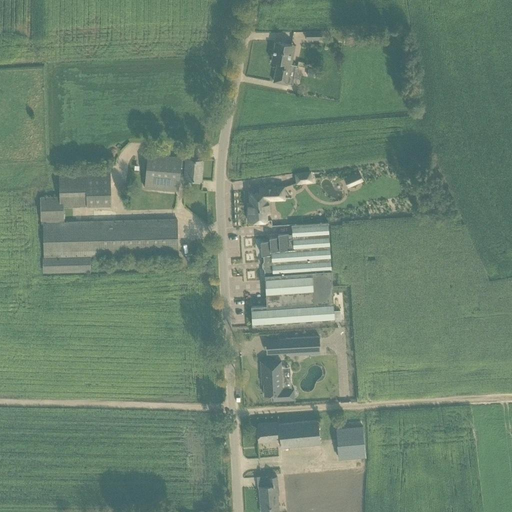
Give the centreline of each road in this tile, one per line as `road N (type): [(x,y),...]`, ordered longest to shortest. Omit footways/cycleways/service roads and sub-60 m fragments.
road 1 (unclassified): [(240,511),(225,212),(230,114),(248,9)]
road 2 (track): [(233,412),(511,397)]
road 3 (track): [(0,404),(232,406)]
